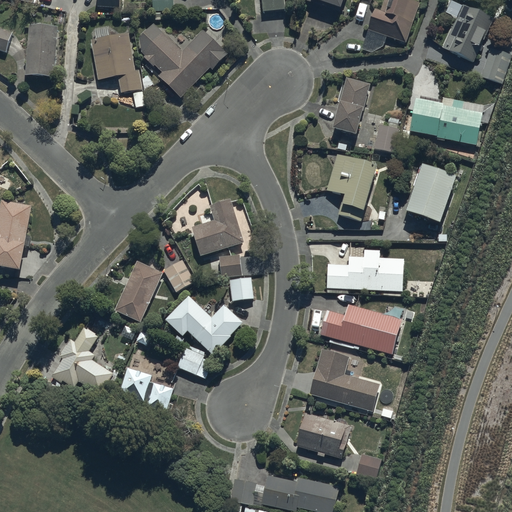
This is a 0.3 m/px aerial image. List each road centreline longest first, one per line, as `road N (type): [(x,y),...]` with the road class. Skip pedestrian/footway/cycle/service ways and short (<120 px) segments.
road 1 (residential): [(220,123),(265,180),(285,238),(287,300),(275,358),(240,408)]
road 2 (residential): [(0,373),(60,286),(120,220)]
road 3 (residential): [(120,220),(0,109)]
road 4 (residential): [(120,220),(220,123)]
